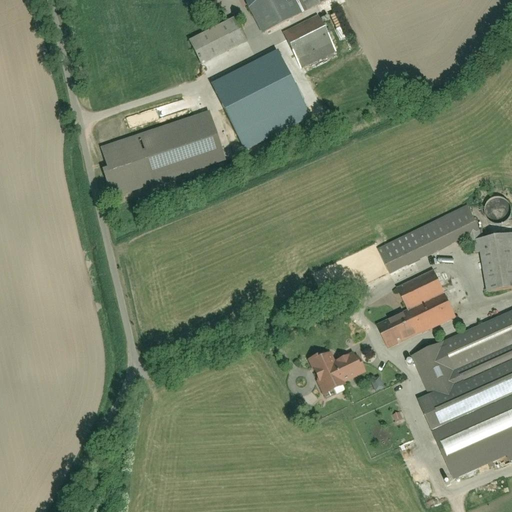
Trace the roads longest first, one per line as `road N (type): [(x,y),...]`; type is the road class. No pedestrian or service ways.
road 1 (unclassified): [(51,0),(132,340),(115,408),(58,511)]
road 2 (track): [(125,378),(350,310),(384,363),(511,307)]
